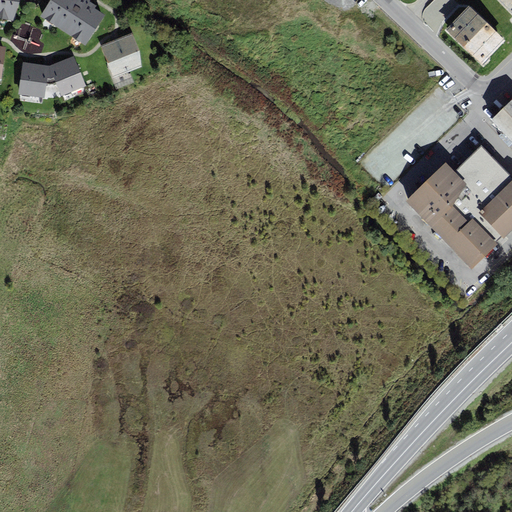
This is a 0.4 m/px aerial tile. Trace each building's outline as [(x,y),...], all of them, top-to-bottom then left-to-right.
[(0,0),(0,18),(14,20),(18,0),(0,0)] [(51,0),(41,17),(86,45),(105,15),(95,8),(97,6),(90,1),(90,0),(51,0)] [(511,0),(497,0),(511,15),(511,0)] [(446,30),(482,65),(505,41),(468,6),(446,30)] [(101,46),(114,78),(142,67),(139,50),(132,33),(101,46)] [(49,66),(51,79),(54,77),(62,96),(87,86),(74,56),(49,66)] [(51,79),(49,66),(23,61),(19,95),(45,98),(48,78),(51,79)] [(511,99),(491,120),(511,141),(511,99)] [(472,218),(496,242),(502,237),(479,213),(511,180),(511,176),(482,145),(454,172),(467,184),(453,206),(469,222),(472,218)] [(405,201),(472,269),(497,244),(496,242),(472,218),(469,222),(453,206),(467,184),(454,172),(445,162),(405,201)] [(502,237),(504,238),(511,230),(511,180),(479,213),(502,237)]
